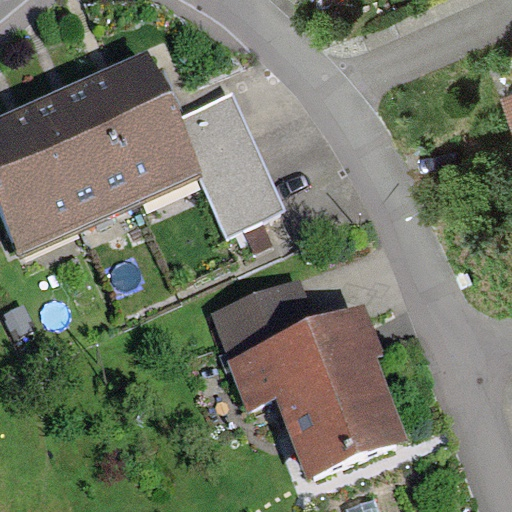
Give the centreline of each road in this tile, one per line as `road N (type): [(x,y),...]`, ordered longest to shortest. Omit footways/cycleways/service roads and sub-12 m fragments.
road 1 (residential): [(457,367),(376,170),(326,95)]
road 2 (residential): [(326,95),(511,15)]
road 3 (residential): [(504,511),(457,367)]
road 4 (residential): [(326,95),(270,32),(222,0)]
